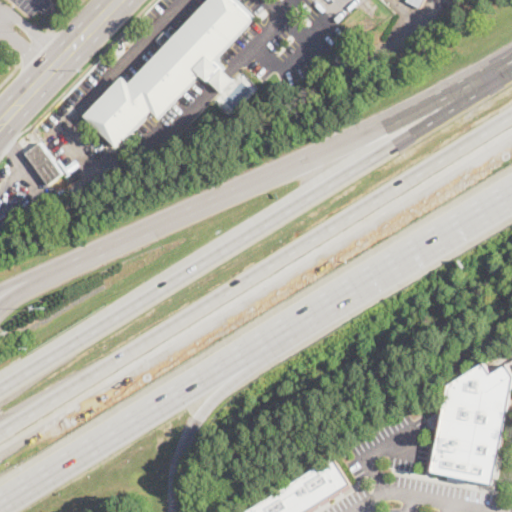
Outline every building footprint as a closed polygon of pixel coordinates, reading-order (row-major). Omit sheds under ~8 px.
[(234,80),(222,92),(216,86),(203,74),(161,118),(154,111),(119,147),(86,115),(124,76),(130,83),(209,0),(235,0),(254,19),(214,61),(228,74),(234,80)] [(424,0),(420,8),(406,1),(407,0),(424,0)] [(460,11),(456,14),(450,5),(454,3),(460,11)] [(51,185),(27,153),(41,142),(65,174),(51,185)] [(497,481),(511,394),(511,371),(508,364),(492,371),(484,359),(452,380),(431,471),(497,481)] [(303,511),(351,482),(334,455),(243,511),(303,511)]
